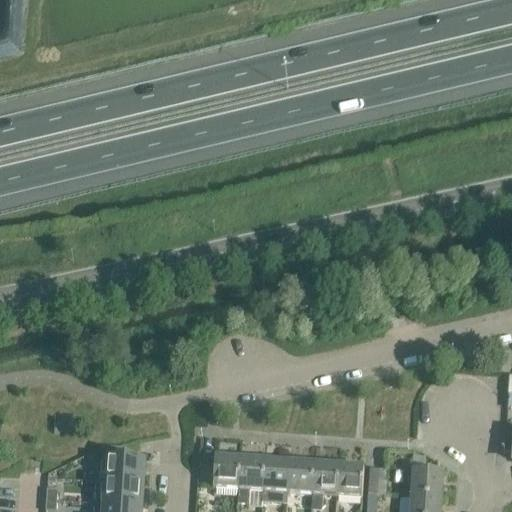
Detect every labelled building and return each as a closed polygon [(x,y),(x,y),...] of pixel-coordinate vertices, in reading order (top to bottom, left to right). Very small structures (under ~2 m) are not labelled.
[(101,484),(101,485),(143,487),(144,465),(127,464),(128,452),(103,450),(101,484)] [(424,475),(425,458),(414,457),(413,474),(424,475)] [(237,507),(238,507),(241,462),(215,461),(212,502),(238,504),(237,507)] [(262,506),(265,464),(241,462),(238,507),(248,508),(249,494),(263,495),(262,506)] [(286,508),(289,466),(265,464),(262,506),(286,508)] [(313,467),(289,466),(286,508),(287,508),(287,496),(311,498),(313,467)] [(338,469),(313,467),(311,498),(312,498),(311,511),(321,511),(322,499),(336,499),(338,469)] [(338,469),(336,499),(362,501),(364,471),(338,469)] [(368,497),(377,498),(385,498),(387,472),(370,471),(368,497)] [(403,484),(403,487),(412,488),(412,494),(411,500),(442,502),(444,476),(424,475),(413,474),(404,474),(403,479),(403,484)] [(96,483),(94,506),(115,507),(141,509),(143,487),(101,485),(101,484),(96,483)] [(47,492),(46,503),(57,503),(57,493),(47,492)] [(368,497),(367,511),(375,511),(377,498),(368,497)] [(441,511),(442,502),(411,500),(410,511),(441,511)] [(46,503),(45,511),(56,511),(57,503),(46,503)]
